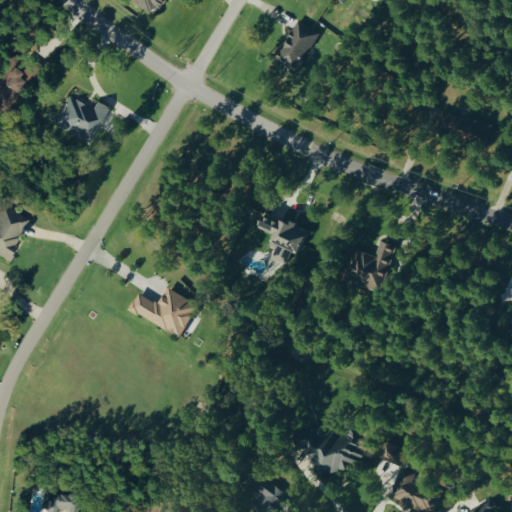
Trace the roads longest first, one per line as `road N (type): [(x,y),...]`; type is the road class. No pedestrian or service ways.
road 1 (residential): [(511,224),(281,137),(64,0)]
road 2 (residential): [(0,406),(10,370),(185,83)]
